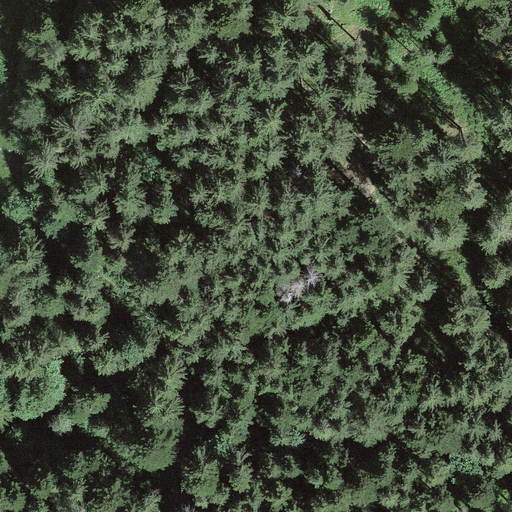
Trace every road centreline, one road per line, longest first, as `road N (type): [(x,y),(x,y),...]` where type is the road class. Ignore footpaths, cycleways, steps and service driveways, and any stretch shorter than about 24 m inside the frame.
road 1 (track): [(149,511),(189,417),(187,385),(179,353),(152,319),(54,231),(12,168),(6,89),(29,0)]
road 2 (track): [(511,355),(483,304),(406,227),(377,166),(368,99),(400,0)]
